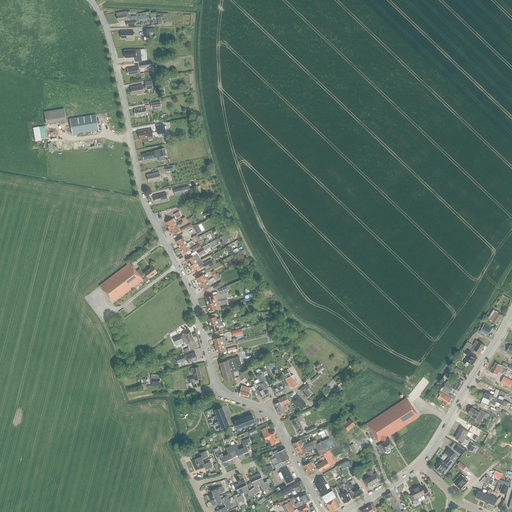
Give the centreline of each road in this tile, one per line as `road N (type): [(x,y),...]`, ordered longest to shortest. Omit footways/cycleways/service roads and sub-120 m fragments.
road 1 (residential): [(264,407),(215,386),(190,290),(139,187),(95,6)]
road 2 (tertiary): [(421,464),(511,310)]
road 3 (residential): [(322,511),(264,407)]
